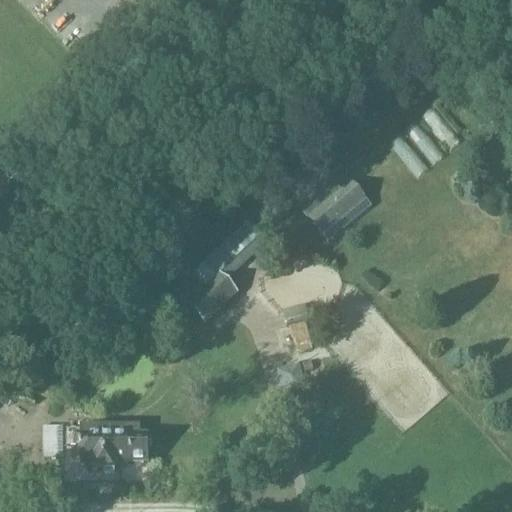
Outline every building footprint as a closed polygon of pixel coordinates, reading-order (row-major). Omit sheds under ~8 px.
[(434,111),(422,120),(450,154),(461,145),(434,111)] [(366,206),(325,156),(285,189),(326,239),(366,206)] [(224,282),(258,250),(240,232),(203,267),(174,295),(205,329),(239,297),(224,282)] [(243,301),(259,293),(250,276),(234,285),(243,301)] [(310,329),(304,317),(283,327),(289,339),(310,329)] [(63,429),(45,429),(46,463),(64,463),(63,429)] [(121,468),(148,468),(148,440),(138,440),(138,431),(87,431),(87,440),(73,440),(73,451),(87,451),(87,475),(121,475),(121,468)]
